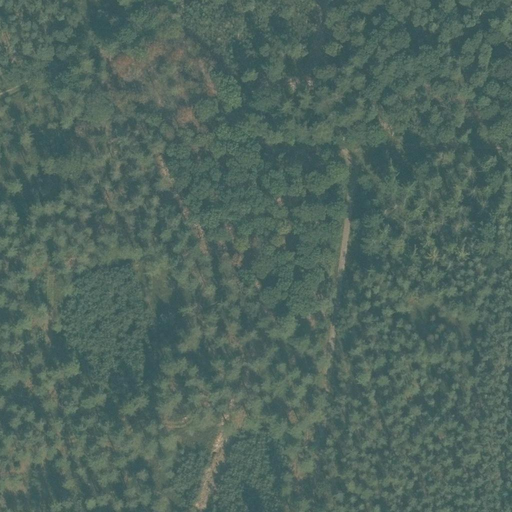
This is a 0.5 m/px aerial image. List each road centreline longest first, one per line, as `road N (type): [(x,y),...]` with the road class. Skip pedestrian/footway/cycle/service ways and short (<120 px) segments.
road 1 (track): [(53,70),(34,511)]
road 2 (track): [(152,22),(264,140),(293,154),(511,154)]
road 3 (track): [(359,154),(309,511)]
road 4 (track): [(0,96),(152,22)]
